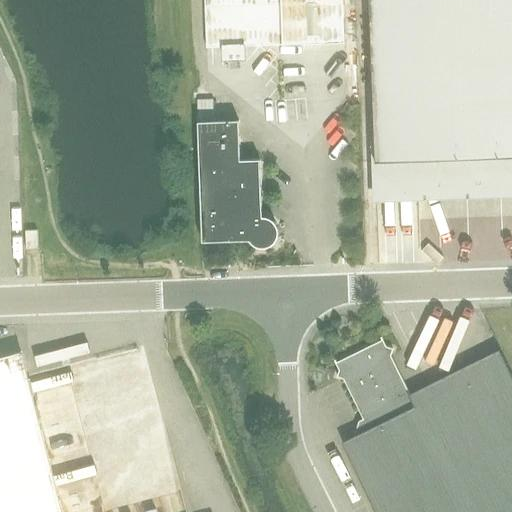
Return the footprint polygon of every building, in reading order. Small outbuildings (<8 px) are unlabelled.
[(204,0),(206,47),(225,47),(225,56),(242,55),(242,46),(269,45),(345,43),(343,0),(204,0)] [(511,0),(369,0),(376,162),(511,156),(511,0)] [(262,216),(260,159),(240,160),(239,120),(198,121),(202,241),(249,240),(255,246),(263,247),(271,245),(277,239),(278,231),(276,223),(270,218),(262,216)] [(26,249),(38,248),(37,229),(25,230),(26,249)] [(376,511),(511,511),(511,375),(505,361),(416,405),(391,355),(393,349),(375,343),(343,359),(337,376),(343,378),(368,429),(342,442),(376,511)] [(0,511),(62,511),(21,352),(0,357),(0,511)]
